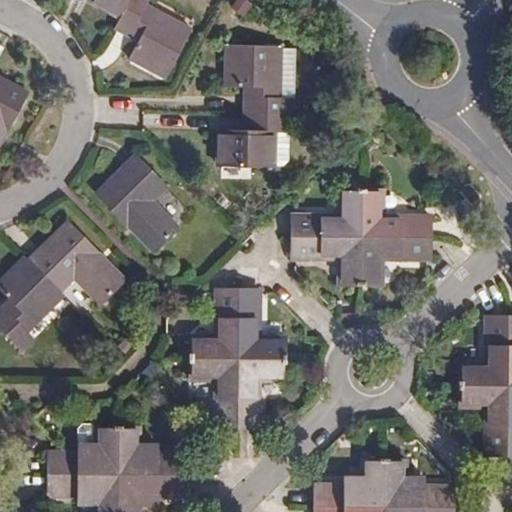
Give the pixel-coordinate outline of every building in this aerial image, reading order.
[(130,0),(102,0),(124,11),(130,0)] [(130,0),(124,11),(118,23),(133,30),(137,24),(145,27),(141,36),(129,57),(167,78),(193,27),(148,3),(149,0),(130,0)] [(137,24),(133,30),(141,36),(145,27),(137,24)] [(253,111),(292,112),(293,94),(283,94),(282,43),(224,42),(224,84),(245,84),(254,84),(254,95),(245,95),(245,112),(253,111)] [(30,89),(0,72),(0,147),(6,136),(0,133),(4,126),(9,129),(30,89)] [(254,84),(245,84),(245,95),(254,95),(254,84)] [(292,131),(292,112),(253,111),(253,128),(245,128),(219,127),(219,164),(275,165),(275,131),(292,131)] [(253,128),(253,111),(245,112),(245,128),(253,128)] [(362,112),(350,125),(361,136),(374,123),(362,112)] [(6,136),(9,129),(4,126),(0,133),(6,136)] [(292,165),(292,131),(275,131),(275,165),(292,165)] [(142,226),(137,230),(156,250),(181,225),(154,197),(168,182),(137,149),(97,189),(128,222),(132,217),(142,226)] [(345,184),(344,214),(296,213),(294,256),(344,258),(343,285),(384,286),(384,258),(435,259),(434,215),(384,214),(384,186),(345,184)] [(68,215),(29,256),(62,290),(77,275),(103,301),(129,276),(109,257),(106,261),(98,254),(102,249),(68,215)] [(128,222),(137,230),(142,226),(132,217),(128,222)] [(109,257),(102,249),(98,254),(106,261),(109,257)] [(29,256),(24,251),(0,276),(0,282),(11,294),(17,300),(10,308),(4,302),(0,306),(0,321),(24,348),(38,335),(31,327),(65,293),(62,290),(29,256)] [(70,284),(64,297),(82,305),(88,292),(70,284)] [(262,380),(288,381),(288,357),(288,337),(262,336),(262,286),(221,286),(220,335),(191,335),(190,377),(218,378),(217,428),(261,429),(262,380)] [(17,300),(11,294),(4,302),(10,308),(17,300)] [(460,363),(460,402),(486,403),(487,451),(511,451),(511,314),(488,314),(487,363),(460,363)] [(160,495),(190,495),(189,472),(189,452),(161,452),(142,452),(141,443),(141,424),(99,424),(99,442),(99,451),(80,451),(49,451),(49,471),(50,493),(80,494),(98,494),(99,502),(98,511),(141,511),(141,503),(142,495),(160,495)] [(99,451),(99,442),(80,442),(80,451),(99,451)] [(142,452),(161,452),(160,443),(141,443),(142,452)] [(317,484),(317,504),(316,511),(456,511),(457,485),(424,485),(407,485),(407,475),(406,456),(367,456),(366,474),(366,485),(347,484),(317,484)] [(366,485),(366,474),(348,474),(347,484),(366,485)] [(424,475),(407,475),(407,485),(424,485),(424,475)] [(80,502),(99,502),(98,494),(80,494),(80,502)] [(142,495),(141,503),(160,503),(160,495),(142,495)]
